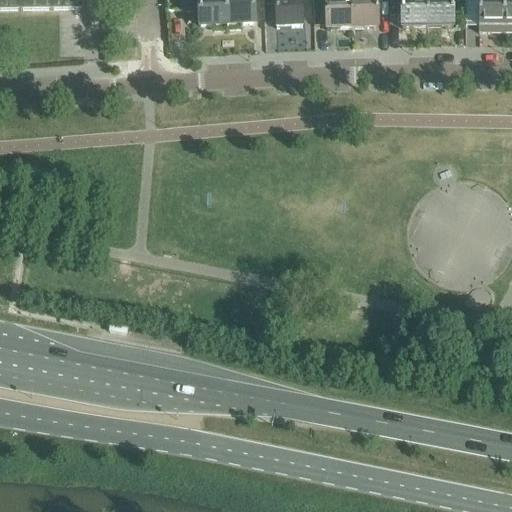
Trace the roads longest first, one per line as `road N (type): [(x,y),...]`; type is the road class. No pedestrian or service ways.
road 1 (primary): [(511,446),(0,349)]
road 2 (primary): [(0,412),(511,507)]
road 3 (unclassified): [(511,74),(152,83)]
road 4 (unclassified): [(152,83),(0,96)]
